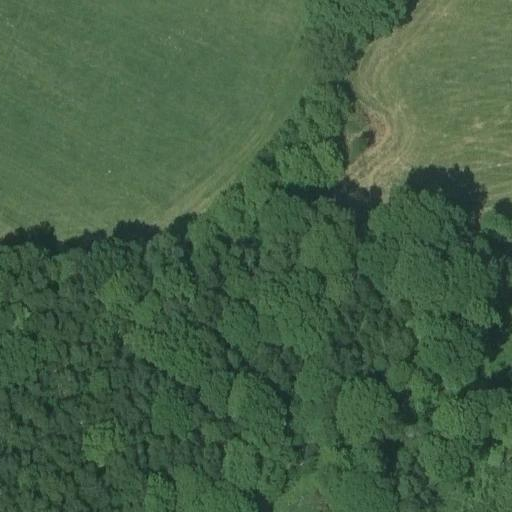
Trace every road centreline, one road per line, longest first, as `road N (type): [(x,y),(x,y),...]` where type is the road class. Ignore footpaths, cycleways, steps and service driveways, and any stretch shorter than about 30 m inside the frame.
road 1 (track): [(112,287),(232,217),(289,162),(345,43),(376,0)]
road 2 (track): [(220,511),(321,444),(428,432),(511,402)]
road 3 (track): [(0,349),(112,287)]
